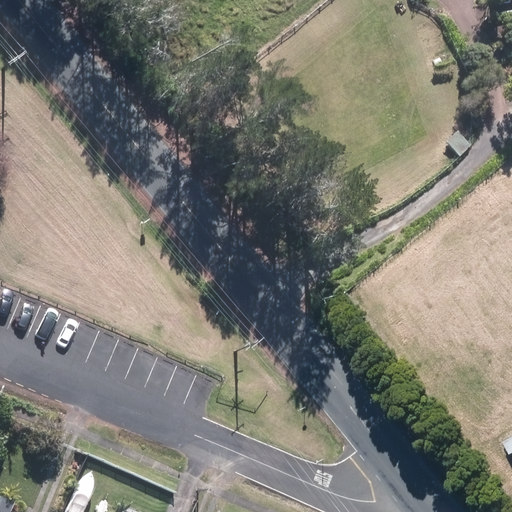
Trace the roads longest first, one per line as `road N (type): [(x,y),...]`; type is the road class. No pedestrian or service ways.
road 1 (secondary): [(431,499),(22,0)]
road 2 (residential): [(0,356),(336,495),(431,499)]
road 3 (track): [(264,291),(430,199),(475,160),(498,111),(456,0)]
